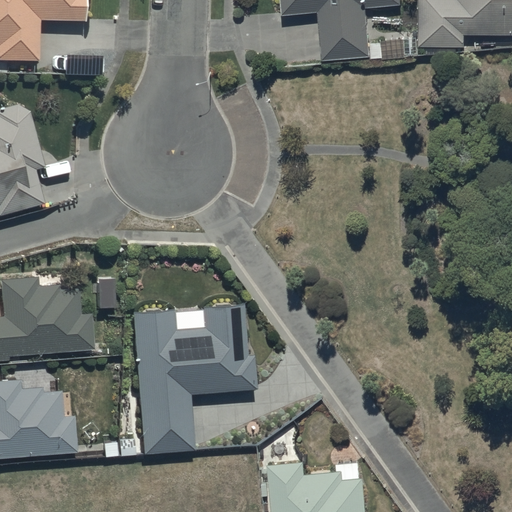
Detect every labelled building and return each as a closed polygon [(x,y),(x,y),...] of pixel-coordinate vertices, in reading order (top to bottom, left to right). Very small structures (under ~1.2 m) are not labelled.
[(0,0),(0,54),(38,54),(37,15),(83,15),(83,0),(0,0)] [(368,37),(366,1),(387,0),(279,0),(280,8),(318,5),(321,54),(370,52),(370,54),(382,53),(381,36),(368,37)] [(511,0),(416,0),(417,41),(464,41),(464,29),(511,28),(511,0)] [(43,162),(27,105),(26,104),(25,104),(24,103),(23,103),(22,102),(21,102),(20,102),(19,101),(18,101),(17,101),(16,100),(15,100),(14,100),(13,100),(12,100),(11,100),(10,101),(9,101),(8,101),(7,101),(6,102),(5,102),(4,102),(3,103),(2,103),(1,104),(0,104),(0,210),(43,199),(33,165),(43,162)] [(0,356),(8,356),(7,351),(92,344),(89,309),(80,310),(78,284),(59,286),(58,279),(37,281),(36,271),(0,273),(0,307),(0,312),(0,356)] [(172,303),(131,307),(141,449),(192,445),(188,390),(253,386),(250,352),(245,352),(241,298),(201,301),(203,323),(199,324),(198,304),(175,306),(177,326),(173,326),(172,303)] [(0,453),(76,447),(73,411),(61,412),(59,385),(41,387),(40,382),(17,384),(16,375),(0,375),(0,453)] [(366,511),(364,472),(360,473),(358,457),(335,459),(335,466),(303,469),(302,457),(267,460),(269,478),(261,479),(262,493),(271,492),(272,511),(366,511)]
